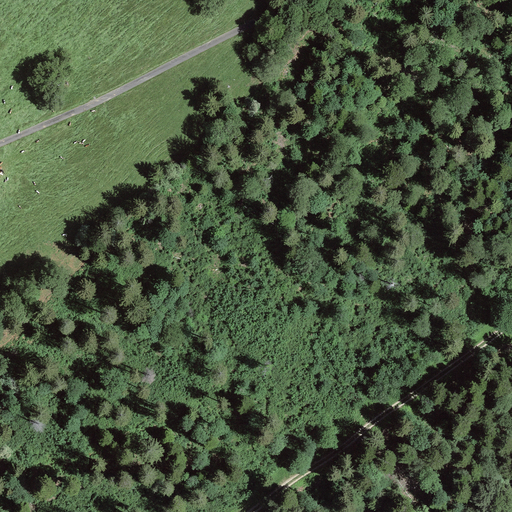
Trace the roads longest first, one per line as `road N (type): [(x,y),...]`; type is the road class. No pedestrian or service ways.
road 1 (track): [(0,144),(297,0)]
road 2 (track): [(511,325),(252,511)]
